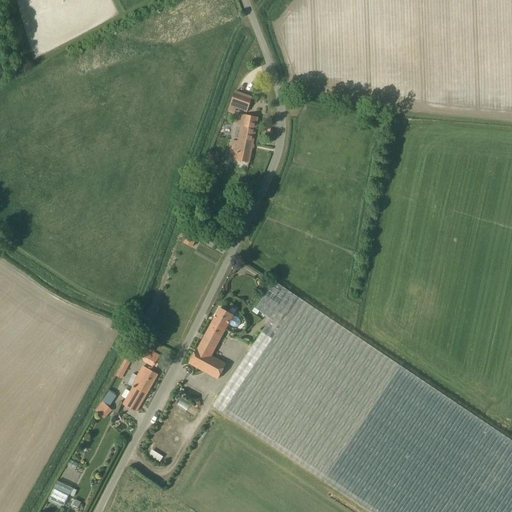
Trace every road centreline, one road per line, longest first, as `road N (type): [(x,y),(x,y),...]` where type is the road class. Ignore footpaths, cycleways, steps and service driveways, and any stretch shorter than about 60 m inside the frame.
road 1 (unclassified): [(97,511),(276,157),(281,107),(245,0)]
road 2 (track): [(0,242),(69,288),(184,345)]
